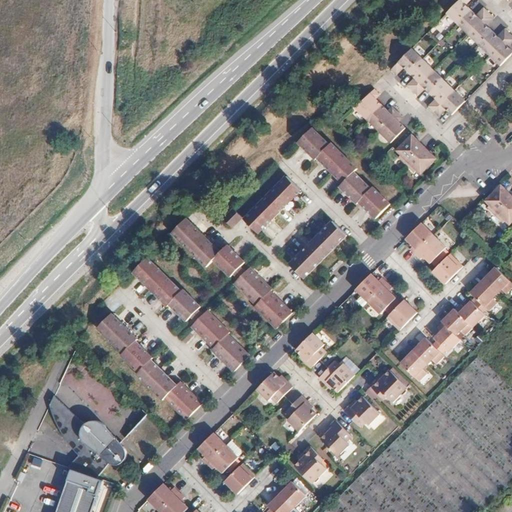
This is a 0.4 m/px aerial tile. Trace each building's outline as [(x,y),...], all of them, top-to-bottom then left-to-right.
[(469,0),(458,0),(445,13),(457,24),(470,11),(464,5),(469,0)] [(475,16),(470,11),(457,24),(467,34),(487,14),(482,9),(475,16)] [(478,45),(491,31),(486,26),(492,20),(487,14),(467,34),(478,45)] [(478,45),(488,55),(508,34),(503,30),(497,37),(491,31),(478,45)] [(488,55),(500,66),(511,53),(511,51),(508,48),(511,43),(511,37),(508,34),(488,55)] [(422,60),(411,50),(391,71),(396,76),(403,68),(409,74),(422,60)] [(432,71),(422,60),(409,74),(414,79),(407,86),(412,92),(432,71)] [(430,95),(443,81),(432,71),(412,92),(417,97),(424,89),(430,95)] [(429,107),(434,112),(454,92),(443,81),(430,95),(436,100),(429,107)] [(367,121),(381,106),(374,100),(378,95),(373,90),(354,109),(367,121)] [(447,111),(452,116),(465,103),(454,92),(434,112),(440,118),(447,111)] [(388,112),(381,106),(367,121),(379,132),(397,113),(392,108),(388,112)] [(397,113),(379,132),(390,143),(405,128),(398,122),(402,118),(397,113)] [(312,129),(298,143),(314,160),(316,158),(341,184),(339,187),(356,204),(357,203),(374,220),(389,205),(372,188),(370,190),(353,173),(356,170),(331,144),(329,146),(312,129)] [(406,165),(424,147),(411,135),(395,151),(400,155),(399,157),(406,165)] [(424,147),(406,165),(414,172),(416,171),(421,175),(436,159),(424,147)] [(287,177),(244,220),(259,235),(302,192),(287,177)] [(489,208),(497,216),(511,200),(511,195),(502,185),(496,191),(487,201),(491,205),(489,208)] [(511,200),(497,216),(505,223),(507,221),(511,225),(511,224),(511,200)] [(233,207),(223,217),(232,227),(242,217),(233,207)] [(229,275),(232,272),(239,265),(243,261),(226,244),(219,251),(185,217),(171,231),(204,265),(212,258),(229,275)] [(331,221),(312,240),(289,264),(303,279),(346,236),(331,221)] [(408,251),(414,256),(433,237),(421,224),(405,240),(412,247),(408,251)] [(433,237),(414,256),(418,261),(422,257),(429,264),(445,248),(433,237)] [(188,315),(195,308),(199,304),(182,287),(180,289),(146,256),(132,270),(165,304),(167,302),(184,319),(188,315)] [(462,268),(450,256),(431,274),(444,286),(462,268)] [(232,272),(238,278),(245,271),(239,265),(232,272)] [(253,306),(275,329),(291,313),(269,290),(271,288),(249,267),(245,271),(238,278),(233,282),(255,304),(253,306)] [(511,286),(495,269),(483,280),(497,294),(500,291),(504,295),(511,287),(511,286)] [(354,291),(367,304),(386,284),(380,278),(377,281),(370,275),(354,291)] [(497,294),(483,280),(474,290),(470,293),(477,300),(485,307),(489,311),(496,304),(492,300),(497,294)] [(386,284),(367,304),(379,315),(395,299),(387,291),(390,288),(386,284)] [(477,300),(473,304),(481,311),(485,307),(477,300)] [(404,302),(386,319),(398,332),(416,314),(404,302)] [(460,305),(455,310),(472,328),(485,315),(481,311),(473,304),(471,302),(464,309),(460,305)] [(194,321),(201,314),(195,308),(188,315),(194,321)] [(201,314),(194,321),(189,326),(211,348),(210,349),(232,372),(248,357),(225,334),(227,332),(205,310),(201,314)] [(472,328),(455,310),(454,311),(453,310),(442,322),(443,323),(456,336),(460,332),(464,336),(472,328)] [(185,420),(200,404),(178,382),(175,385),(149,359),(150,358),(134,341),(135,339),(110,314),(95,328),(120,354),(119,354),(136,372),(134,373),(160,400),(162,398),(185,420)] [(456,336),(443,323),(436,329),(440,334),(434,340),(435,342),(443,349),(447,353),(460,340),(456,336)] [(311,334),(295,351),(306,362),(304,364),(309,370),(326,353),(320,348),(323,345),(311,334)] [(421,349),(416,354),(427,365),(431,361),(435,365),(444,357),(440,352),(432,345),(426,339),(419,346),(421,349)] [(435,342),(432,345),(440,352),(443,349),(435,342)] [(413,351),(416,354),(421,349),(419,346),(413,351)] [(424,368),(427,365),(416,354),(413,358),(410,355),(405,360),(401,363),(420,381),(428,372),(424,368)] [(335,501),(324,511),(482,511),(511,482),(511,388),(479,356),(335,501)] [(318,378),(323,384),(326,381),(337,393),(354,376),(342,364),(339,367),(334,362),(318,378)] [(389,371),(380,380),(377,377),(369,386),(380,397),(383,394),(391,403),(398,396),(402,396),(405,393),(405,389),(406,388),(389,371)] [(273,373),(256,390),(267,401),(270,398),(275,404),(292,387),(286,382),(284,384),(273,373)] [(85,424),(54,395),(49,405),(53,415),(57,424),(64,438),(76,455),(68,464),(97,477),(107,463),(110,464),(113,464),(116,463),(119,461),(121,458),(123,455),(123,452),(115,441),(108,433),(103,428),(100,426),(97,424),(93,423),(89,423),(85,424)] [(304,404),(306,401),(300,396),(284,412),(290,417),(287,421),(298,432),(305,425),(315,415),(304,404)] [(339,416),(348,425),(352,421),(360,428),(364,423),(367,426),(379,414),(369,404),(362,397),(350,408),(349,406),(339,416)] [(320,439),(327,447),(337,457),(348,445),(345,442),(350,437),(343,430),(348,425),(339,416),(329,426),(331,428),(320,439)] [(226,446),(213,433),(201,445),(197,450),(204,457),(201,460),(207,465),(226,446)] [(226,446),(207,465),(211,470),(214,467),(221,474),(237,458),(226,446)] [(302,458),(293,466),(311,484),(312,483),(316,483),(318,480),(318,477),(326,469),(317,461),(320,458),(309,447),(300,455),(302,458)] [(242,465),(224,483),(233,491),(237,495),(255,477),(242,465)] [(90,511),(98,491),(67,480),(55,511),(90,511)] [(283,484),(276,491),(293,508),(307,494),(294,481),(287,488),(283,484)] [(289,511),(293,508),(276,491),(272,495),(276,499),(269,506),(271,508),(274,511),(289,511)] [(142,511),(160,511),(172,500),(166,495),(163,499),(160,496),(155,492),(139,508),(142,511)] [(177,505),(172,500),(160,511),(176,511),(173,509),(177,505)]
